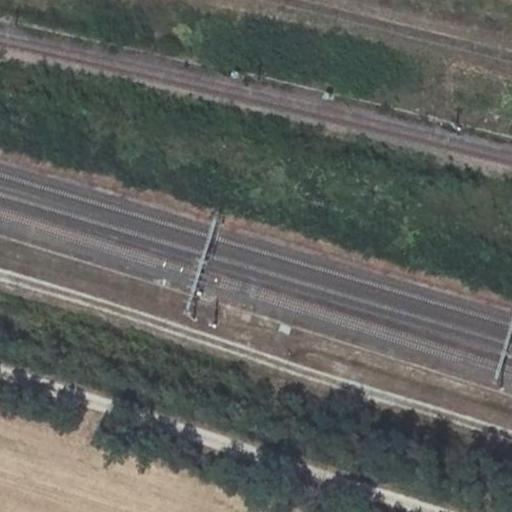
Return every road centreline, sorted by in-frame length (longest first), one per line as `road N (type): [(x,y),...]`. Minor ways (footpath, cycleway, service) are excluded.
road 1 (track): [(511,435),(0,271)]
road 2 (track): [(0,370),(433,511)]
